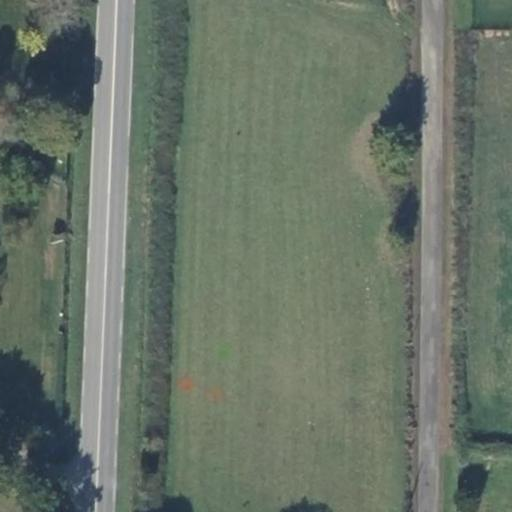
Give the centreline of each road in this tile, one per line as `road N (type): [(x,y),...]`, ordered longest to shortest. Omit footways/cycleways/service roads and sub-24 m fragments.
road 1 (secondary): [(110,0),(92,511)]
road 2 (unclassified): [(433,511),(433,0)]
